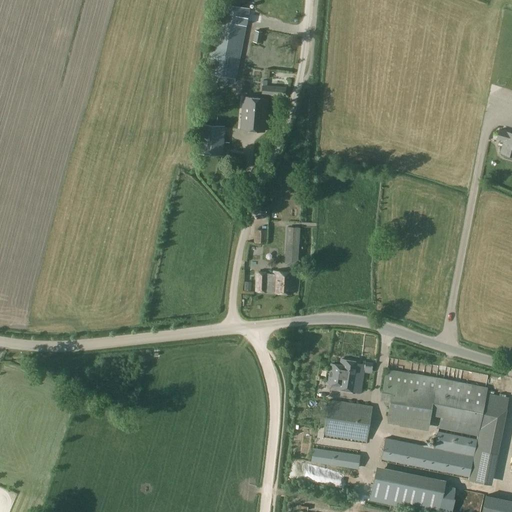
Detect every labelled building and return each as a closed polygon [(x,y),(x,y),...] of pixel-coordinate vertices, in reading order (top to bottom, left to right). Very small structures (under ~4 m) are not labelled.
[(219,2),(205,73),(212,74),(229,77),(228,82),(234,83),(235,79),(236,79),(249,9),(219,2)] [(262,33),(254,32),(253,42),(261,43),(262,33)] [(263,86),(262,86),(262,94),(285,96),(285,88),(267,86),(263,86)] [(240,130),(264,131),(267,99),(243,97),(240,130)] [(498,132),(497,138),(504,140),(501,153),(503,154),(503,156),(504,158),(511,160),(511,159),(511,130),(511,133),(507,132),(507,131),(499,128),(498,132)] [(198,153),(222,155),(224,135),(223,135),(199,134),(198,153)] [(286,245),(299,245),(300,228),(286,227),(286,245)] [(262,241),(262,229),(253,229),(254,242),(262,241)] [(273,272),(273,275),(256,274),(255,292),(266,292),(266,291),(272,292),(272,293),(292,294),(293,273),(273,272)] [(330,363),(327,383),(329,384),(328,389),(337,390),(354,393),(355,388),(356,388),(358,371),(361,372),(362,368),(359,367),(360,362),(341,359),(340,365),(330,363)] [(433,399),(436,378),(385,370),(380,400),(389,401),(391,393),(433,399)] [(433,399),(430,415),(440,417),(438,428),(477,436),(487,388),(436,378),(433,399)] [(391,393),(389,401),(386,425),(428,431),(430,415),(433,399),(391,393)] [(372,407),(329,400),(323,435),(367,441),(372,407)] [(438,428),(434,448),(385,438),(380,462),(469,480),(477,436),(438,428)] [(360,455),(313,448),(311,463),(357,469),(360,455)] [(367,477),(413,484),(415,474),(369,467),(367,477)] [(434,495),(435,489),(367,478),(363,499),(385,502),(385,499),(447,509),(449,497),(434,495)]
